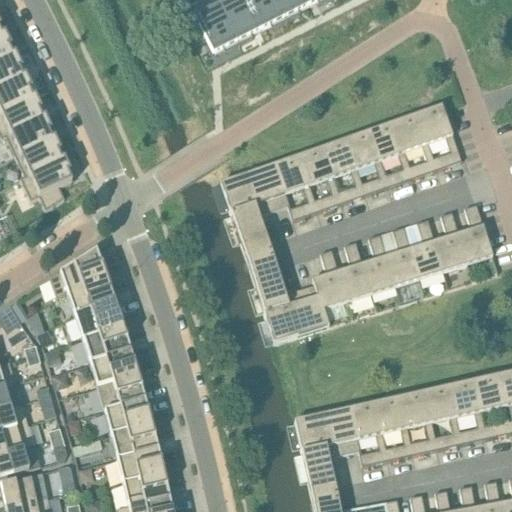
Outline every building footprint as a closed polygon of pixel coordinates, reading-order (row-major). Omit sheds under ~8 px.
[(242,0),(233,0),(217,8),(238,49),(252,42),(251,38),(260,34),(242,0)] [(242,0),(260,34),(269,29),(271,33),(285,25),(272,0),(242,0)] [(301,0),(272,0),(285,25),(300,18),(298,15),(307,10),(301,0)] [(301,0),(307,10),(316,5),(318,9),(332,2),(331,0),(301,0)] [(217,8),(181,26),(194,51),(205,45),(212,58),(222,53),(224,57),(238,49),(217,8)] [(1,41),(0,41),(0,67),(12,61),(11,60),(7,53),(10,52),(3,39),(0,40),(1,41)] [(12,61),(0,67),(0,93),(22,83),(21,82),(18,75),(21,74),(14,59),(11,60),(12,61)] [(22,83),(0,93),(0,118),(32,104),(31,103),(28,96),(31,95),(24,81),(21,82),(22,83)] [(32,104),(0,118),(0,144),(0,145),(4,143),(4,142),(41,125),(41,124),(37,116),(40,115),(34,102),(31,103),(32,104)] [(430,161),(436,175),(460,166),(441,110),(416,119),(426,149),(445,142),(449,154),(430,161)] [(412,183),(436,175),(430,161),(426,149),(416,119),(392,127),(402,157),(420,151),(424,163),(407,169),(412,183)] [(41,125),(4,142),(4,143),(14,163),(51,145),(50,144),(47,137),(50,136),(44,122),(41,124),(41,125)] [(388,192),(412,183),(407,169),(402,157),(392,127),(368,135),(379,165),(396,159),(401,171),(383,177),(388,192)] [(383,177),(379,165),(368,135),(344,144),(355,173),(373,167),(378,179),(359,185),(364,200),(388,192),(383,177)] [(51,145),(14,163),(23,182),(23,183),(60,166),(60,165),(57,158),(59,157),(56,150),(53,143),(50,144),(51,145)] [(359,185),(355,173),(344,144),(321,152),(331,181),(349,175),(354,187),(335,194),(340,208),(364,200),(359,185)] [(317,217),(340,208),(335,194),(331,181),(321,152),(297,160),(307,189),(325,183),(329,196),(312,202),(317,217)] [(306,204),(287,210),(286,211),(292,226),(317,217),(312,202),(307,189),(297,160),(273,169),(279,187),(283,198),(301,191),(306,204)] [(23,182),(19,184),(29,207),(38,203),(44,216),(63,204),(58,193),(70,188),(66,179),(69,177),(63,164),(60,165),(60,166),(23,183),(23,182)] [(275,215),(267,191),(279,187),(273,169),(219,188),(231,219),(253,211),(257,221),(258,220),(275,215)] [(287,210),(283,198),(279,187),(267,191),(275,215),(286,211),(287,210)] [(457,238),(457,239),(466,269),(491,262),(475,210),(464,213),(470,234),(457,238)] [(267,247),(258,220),(257,221),(253,211),(231,219),(248,268),(271,260),(267,247)] [(446,242),(433,246),(442,277),(466,269),(457,239),(457,238),(451,217),(439,221),(446,242)] [(422,249),(409,253),(409,254),(418,284),(442,277),(433,246),(427,225),(415,228),(422,249)] [(418,284),(409,254),(409,253),(403,232),(391,236),(398,257),(385,261),(394,292),(418,284)] [(361,269),(370,299),(394,292),(385,261),(379,240),(367,244),(374,265),(361,269)] [(337,276),(346,307),(370,299),(361,269),(355,248),(343,251),(350,272),(337,276)] [(55,304),(65,298),(105,284),(95,255),(93,255),(94,256),(48,285),(55,304)] [(314,290),(322,314),(327,331),(328,331),(323,314),(346,307),(337,276),(330,255),(319,259),(326,280),(311,284),(313,290),(314,290)] [(283,299),(284,299),(275,272),(271,260),(248,268),(251,280),(263,316),(286,309),(283,299)] [(65,298),(74,321),(113,308),(108,293),(105,284),(65,298)] [(314,290),(313,290),(301,294),(309,317),(322,314),(314,290)] [(263,316),(273,348),(327,331),(322,314),(309,317),(301,294),(284,299),(283,299),(286,309),(263,316)] [(113,308),(74,321),(81,345),(121,332),(118,323),(113,308)] [(81,345),(89,369),(129,356),(124,341),(121,332),(81,345)] [(48,335),(37,340),(41,346),(42,351),(53,347),(48,335)] [(23,353),(25,362),(37,358),(35,350),(23,353)] [(45,358),(48,371),(61,367),(57,355),(45,358)] [(136,381),(134,371),(129,356),(89,369),(96,393),(132,382),(136,381)] [(37,358),(25,362),(28,371),(40,367),(37,358)] [(9,367),(0,369),(0,392),(15,388),(9,367)] [(511,376),(497,380),(503,409),(511,406),(511,421),(506,423),(510,438),(511,437),(511,376)] [(65,377),(52,380),(56,393),(68,389),(65,377)] [(503,409),(497,380),(472,385),(479,414),(498,410),(501,424),(482,428),(485,443),(510,438),(506,423),(503,409)] [(136,381),(132,382),(96,393),(103,417),(143,405),(139,390),(136,381)] [(472,385),(448,391),(454,420),(473,415),(476,429),(457,434),(461,449),(485,443),(482,428),(479,414),(472,385)] [(15,388),(0,392),(0,414),(21,409),(15,388)] [(47,391),(35,395),(38,403),(49,400),(47,391)] [(454,420),(448,391),(423,396),(429,425),(448,421),(451,435),(433,439),(436,454),(461,449),(457,434),(454,420)] [(423,396),(398,402),(405,431),(424,426),(427,440),(408,445),(411,460),(436,454),(433,439),(429,425),(423,396)] [(52,409),(49,400),(38,403),(40,412),(52,409)] [(411,460),(408,445),(405,431),(398,402),(374,407),(380,436),(399,432),(402,446),(383,450),(387,466),(411,460)] [(110,441),(146,431),(150,429),(143,405),(103,417),(110,441)] [(349,413),(353,431),(355,442),(374,437),(377,451),(358,456),(357,456),(361,471),(387,466),(383,450),(380,436),(374,407),(349,413)] [(0,437),(27,429),(21,409),(0,414),(0,437)] [(353,431),(349,413),(294,425),(301,458),(325,452),(328,462),(346,458),(340,434),(353,431)] [(67,426),(75,423),(72,416),(65,419),(67,426)] [(78,424),(68,427),(71,437),(81,434),(78,424)] [(0,437),(0,459),(21,453),(33,450),(27,429),(0,437)] [(150,429),(146,431),(110,441),(116,465),(156,454),(153,439),(150,429)] [(346,458),(357,456),(358,456),(355,442),(353,431),(340,434),(346,458)] [(47,436),(50,445),(61,441),(59,433),(47,436)] [(61,441),(50,445),(52,454),(64,450),(61,441)] [(100,444),(72,452),(75,461),(102,453),(100,444)] [(33,450),(21,453),(0,459),(0,483),(39,471),(33,450)] [(312,508),(336,503),(334,490),(328,462),(325,452),(301,458),(312,508)] [(116,465),(122,489),(163,479),(160,470),(156,454),(116,465)] [(90,472),(79,476),(82,485),(93,482),(90,472)] [(0,489),(0,495),(4,511),(47,503),(41,477),(30,481),(30,483),(0,490),(0,489)] [(131,511),(168,504),(165,489),(163,479),(122,489),(126,511),(131,511)] [(511,505),(499,508),(499,511),(511,511),(511,483),(508,484),(511,504),(511,505)] [(73,487),(61,490),(63,499),(75,496),(73,487)] [(499,508),(495,487),(483,489),(487,510),(478,511),(499,511),(499,508)] [(474,511),(470,491),(459,493),(462,511),(474,511)] [(436,511),(448,511),(445,496),(434,498),(436,511)] [(422,511),(421,501),(409,503),(410,511),(422,511)] [(3,511),(48,511),(47,503),(4,511),(3,511)] [(101,511),(100,503),(86,506),(86,511),(101,511)] [(338,511),(336,503),(312,508),(312,511),(338,511)]
